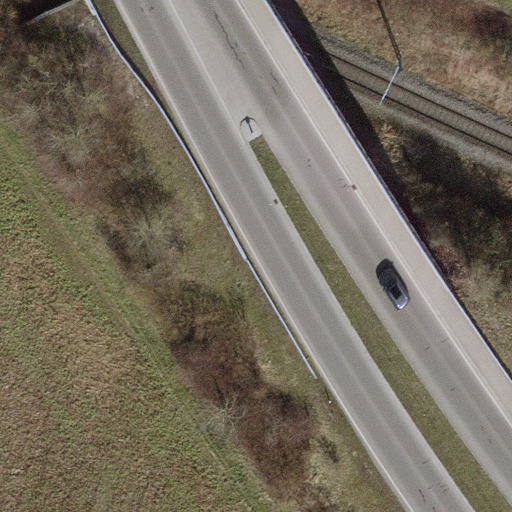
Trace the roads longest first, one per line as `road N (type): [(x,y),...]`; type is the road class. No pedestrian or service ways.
road 1 (primary): [(206,54),(220,138),(443,511)]
road 2 (primary): [(511,468),(307,155),(273,110),(206,54)]
